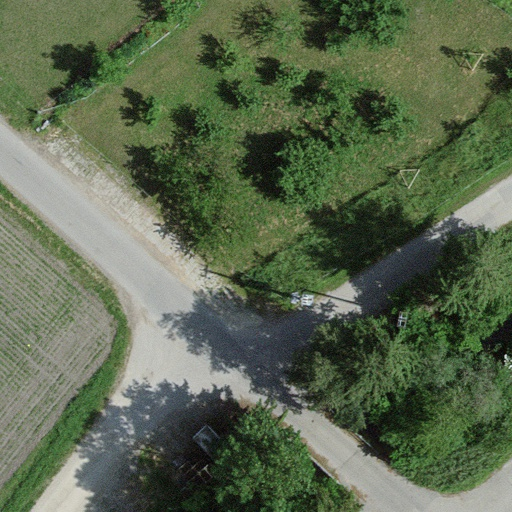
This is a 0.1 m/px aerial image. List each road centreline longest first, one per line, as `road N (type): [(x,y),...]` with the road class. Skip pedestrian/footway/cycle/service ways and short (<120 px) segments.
road 1 (track): [(511,197),(252,369),(152,376),(68,511)]
road 2 (unclassified): [(413,511),(289,411),(0,137)]
